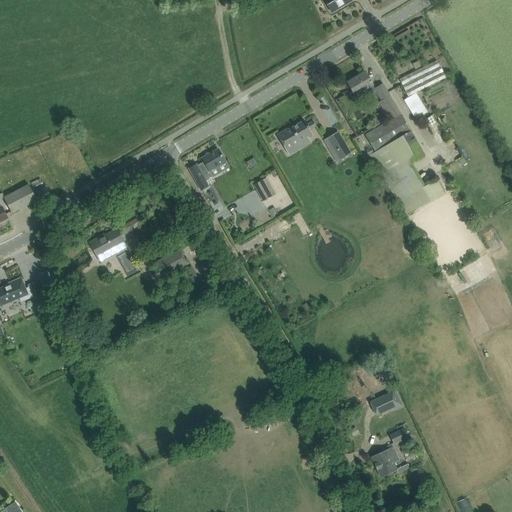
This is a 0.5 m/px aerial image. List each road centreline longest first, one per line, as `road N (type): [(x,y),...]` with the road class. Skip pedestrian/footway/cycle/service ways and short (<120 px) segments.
road 1 (unclassified): [(366,511),(228,259),(161,158)]
road 2 (tertiary): [(161,158),(425,0)]
road 3 (tertiary): [(0,253),(161,158)]
